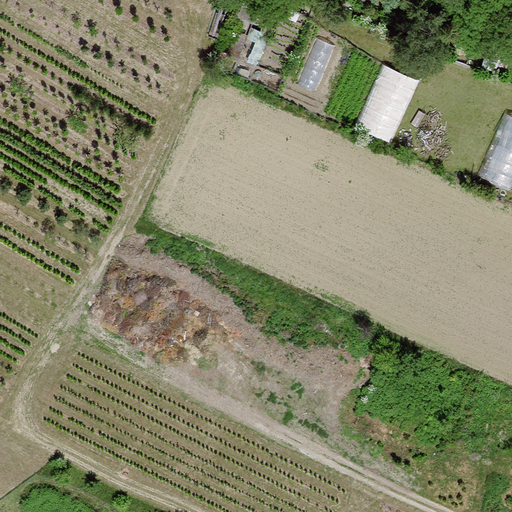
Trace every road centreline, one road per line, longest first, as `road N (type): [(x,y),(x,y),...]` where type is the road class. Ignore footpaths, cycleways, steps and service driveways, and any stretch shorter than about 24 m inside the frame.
road 1 (track): [(189,511),(9,419),(159,163),(196,67),(197,0)]
road 2 (track): [(69,319),(448,511)]
